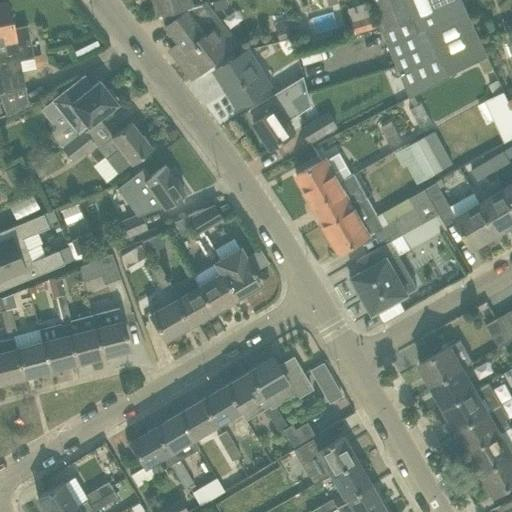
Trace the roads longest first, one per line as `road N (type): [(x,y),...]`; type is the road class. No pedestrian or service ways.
road 1 (unclassified): [(319,308),(199,126),(101,0)]
road 2 (residential): [(0,483),(319,308)]
road 3 (unclassified): [(353,362),(511,271)]
road 4 (unclassified): [(441,511),(353,362)]
